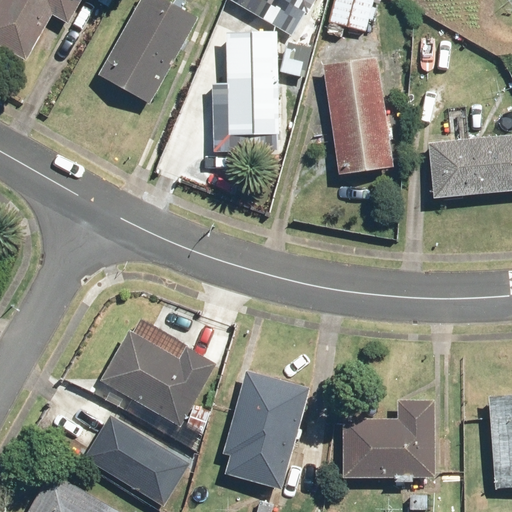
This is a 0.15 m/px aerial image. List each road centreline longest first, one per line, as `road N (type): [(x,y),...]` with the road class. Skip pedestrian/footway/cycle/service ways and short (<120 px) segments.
road 1 (residential): [(100,210),(197,255),(285,280),(356,290),(511,290)]
road 2 (residential): [(0,384),(100,210)]
